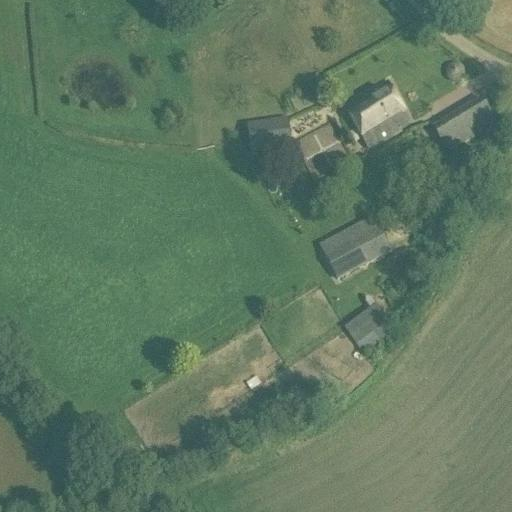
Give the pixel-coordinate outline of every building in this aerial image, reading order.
[(368,149),(411,125),(388,84),(345,109),(368,149)] [(444,149),(493,120),(481,100),(432,129),(444,149)] [(248,128),(252,156),(293,150),(289,121),(248,128)] [(337,282),(392,254),(373,218),(319,247),(337,282)] [(363,356),(395,333),(381,314),(349,337),(363,356)]
